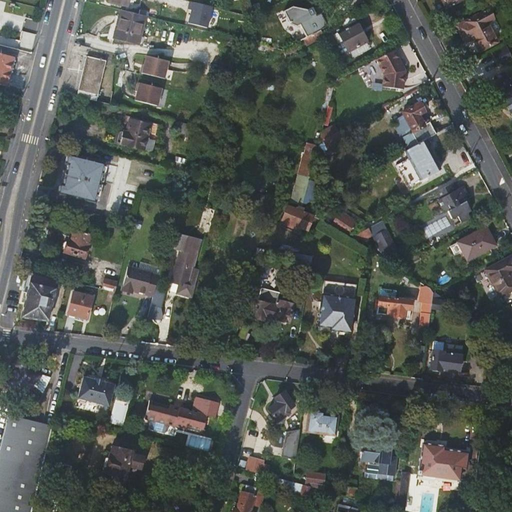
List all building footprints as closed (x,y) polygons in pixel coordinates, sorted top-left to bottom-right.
[(210,6),(189,0),(187,8),(190,9),(186,22),(205,27),(210,6)] [(212,7),(209,27),(217,28),(220,9),(212,7)] [(297,25),(304,37),(317,30),(325,26),(318,13),(314,16),(311,10),(306,12),(304,8),(289,7),(279,12),(286,25),(294,26),(297,25)] [(136,43),(144,15),(132,12),(119,8),(112,37),(136,43)] [(158,11),(150,8),(148,16),(156,18),(158,11)] [(478,11),(452,25),(460,41),(469,38),(475,50),(493,41),(483,22),(488,19),(483,8),(478,11)] [(347,55),(364,46),(366,45),(351,17),(337,24),(341,32),(335,36),(345,57),(347,55)] [(320,36),(317,30),(304,37),(301,39),(304,44),(320,36)] [(499,65),(511,58),(511,55),(506,44),(492,52),(499,65)] [(368,52),(364,46),(347,55),(350,62),(368,52)] [(403,73),(392,51),(374,60),(382,75),(379,88),(399,91),(403,73)] [(0,82),(5,84),(12,56),(0,52),(0,82)] [(85,56),(75,95),(96,101),(106,61),(85,56)] [(168,61),(146,56),(141,73),(163,79),(168,61)] [(504,70),(491,77),(498,89),(497,90),(506,108),(511,103),(511,81),(510,83),(504,70)] [(161,89),(139,83),(135,100),(156,106),(161,89)] [(433,135),(427,124),(421,127),(415,117),(421,113),(417,104),(400,113),(411,133),(400,139),(405,150),(425,139),(433,135)] [(427,124),(421,113),(415,117),(421,127),(427,124)] [(157,124),(126,116),(123,127),(118,126),(114,142),(150,151),(157,124)] [(189,139),(192,140),(196,126),(180,122),(177,133),(189,136),(189,139)] [(332,126),(319,133),(316,143),(320,141),(335,133),(332,126)] [(340,142),(335,133),(320,141),(326,150),(340,142)] [(429,146),(425,139),(405,150),(401,152),(406,160),(394,167),(407,193),(427,182),(424,178),(439,171),(426,148),(429,146)] [(326,150),(320,141),(316,143),(313,154),(326,150)] [(94,201),(104,162),(66,153),(64,162),(67,163),(62,183),(59,182),(57,191),(94,201)] [(175,156),(172,169),(184,172),(187,159),(175,156)] [(301,156),(298,169),(308,172),(312,159),(301,156)] [(146,163),(132,159),(130,165),(145,169),(146,163)] [(298,169),(295,176),(306,180),(307,178),(308,173),(308,172),(298,169)] [(295,176),(291,191),(302,195),(304,187),(306,180),(295,176)] [(220,183),(212,181),(211,187),(219,189),(220,183)] [(450,184),(433,193),(437,200),(436,201),(441,210),(443,209),(449,220),(455,217),(459,224),(468,219),(465,214),(468,212),(463,202),(462,203),(460,200),(464,198),(465,193),(461,187),(454,191),(450,184)] [(291,191),(288,203),(289,203),(299,206),(302,195),(291,191)] [(300,214),(302,208),(300,207),(299,206),(289,203),(288,207),(286,207),(280,226),(299,232),(301,226),(308,228),(311,217),(300,214)] [(121,210),(119,218),(133,221),(134,214),(121,210)] [(337,211),(327,225),(345,236),(354,223),(337,211)] [(368,228),(354,235),(359,243),(372,236),(368,228)] [(91,233),(74,229),(70,241),(66,240),(62,242),(61,246),(63,251),(84,257),(91,233)] [(484,229),(449,248),(456,261),(463,258),(465,262),(488,250),(483,239),(488,237),(484,229)] [(386,256),(396,251),(386,231),(376,236),(386,256)] [(192,296),(194,287),(187,285),(195,252),(193,251),(196,238),(176,233),(172,246),(179,248),(171,280),(179,283),(176,292),(192,296)] [(386,256),(376,236),(373,238),(383,258),(386,256)] [(493,247),(488,237),(483,239),(488,250),(493,247)] [(310,256),(298,254),(297,264),(309,266),(310,256)] [(511,256),(486,271),(499,297),(511,289),(511,275),(509,270),(511,268),(511,256)] [(141,261),(139,267),(159,272),(161,266),(141,261)] [(133,292),(133,291),(134,289),(139,290),(146,292),(146,293),(153,295),(154,289),(158,273),(127,266),(121,289),(133,292)] [(262,280),(275,279),(275,268),(262,268),(262,280)] [(48,319),(57,278),(30,272),(20,311),(48,319)] [(105,277),(102,287),(110,289),(115,290),(118,279),(105,277)] [(354,284),(321,281),(316,332),(349,335),(354,284)] [(422,286),(421,296),(431,298),(431,292),(422,286)] [(257,301),(253,316),(264,319),(265,315),(288,321),(291,308),(290,308),(291,303),(290,303),(293,292),(282,289),(281,293),(260,288),(257,301)] [(163,291),(154,289),(153,295),(151,304),(160,306),(163,291)] [(380,289),(379,296),(377,296),(376,306),(386,307),(385,316),(392,317),(391,322),(400,323),(403,300),(394,298),(395,291),(380,289)] [(93,296),(74,291),(69,313),(87,317),(93,296)] [(440,302),(440,298),(431,292),(431,298),(430,304),(429,310),(441,311),(442,302),(440,302)] [(419,313),(429,314),(429,310),(430,304),(421,302),(419,313)] [(470,324),(473,319),(460,311),(457,316),(470,324)] [(419,331),(427,332),(428,317),(420,316),(419,331)] [(440,368),(457,370),(459,355),(459,346),(442,344),(441,351),(431,350),(429,369),(440,370),(440,368)] [(17,371),(5,384),(20,398),(21,398),(28,390),(35,397),(48,383),(41,376),(40,377),(21,360),(14,368),(17,371)] [(78,398),(87,401),(89,403),(96,405),(99,404),(109,406),(115,385),(103,382),(104,381),(95,378),(94,379),(83,376),(78,398)] [(28,390),(21,398),(28,405),(35,397),(28,390)] [(280,415),(282,417),(288,413),(286,411),(293,406),(282,392),(274,398),(276,402),(267,409),(274,419),(280,415)] [(184,410),(174,408),(149,401),(145,419),(151,420),(149,427),(150,430),(164,434),(167,432),(168,425),(201,434),(204,424),(206,417),(214,418),(218,404),(196,398),(192,412),(184,410)] [(395,420),(407,422),(409,407),(397,405),(395,420)] [(324,415),(324,412),(307,411),(305,434),(336,437),(339,418),(324,415)] [(0,511),(30,511),(35,496),(51,429),(7,418),(0,445),(0,511)] [(295,458),(299,429),(285,431),(282,456),(295,458)] [(364,440),(362,458),(368,459),(365,474),(394,479),(397,456),(390,455),(393,441),(385,440),(385,443),(364,440)] [(422,445),(417,479),(430,481),(431,476),(458,480),(459,468),(464,468),(466,454),(441,451),(441,448),(422,445)] [(128,467),(136,469),(140,470),(142,458),(130,455),(131,452),(115,448),(113,455),(109,454),(108,458),(106,458),(102,473),(114,476),(114,481),(123,483),(126,472),(128,467)] [(249,459),(246,470),(260,473),(263,462),(249,459)] [(294,470),(288,469),(286,469),(285,480),(292,481),(294,470)] [(181,485),(190,484),(195,483),(194,471),(179,472),(180,481),(181,485)] [(325,476),(308,472),(306,481),(309,482),(308,485),(314,487),(322,489),(325,476)] [(404,511),(409,476),(401,474),(398,508),(397,511),(404,511)] [(277,490),(299,496),(302,484),(292,481),(285,480),(280,478),(277,490)] [(311,499),(314,487),(308,485),(302,484),(299,496),(311,499)] [(234,508),(232,511),(249,511),(252,503),(260,505),(264,490),(246,485),(244,493),(242,492),(237,509),(234,508)] [(357,488),(348,487),(347,495),(356,496),(357,488)] [(356,511),(357,508),(339,503),(336,511),(356,511)]
